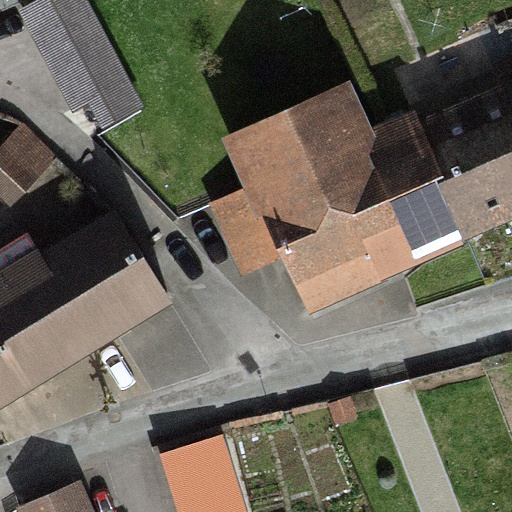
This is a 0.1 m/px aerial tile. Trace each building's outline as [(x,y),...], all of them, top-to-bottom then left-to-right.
[(72,0),(52,0),(19,17),(39,59),(90,34),(72,0)] [(97,48),(48,68),(64,109),(113,90),(97,48)] [(494,101),(410,138),(454,239),(511,214),(511,65),(484,78),(494,101)] [(454,239),(410,138),(404,124),(354,146),(331,95),(217,145),(242,204),(271,269),(289,311),(454,239)] [(0,196),(5,202),(47,164),(21,135),(0,154),(0,196)] [(271,269),(242,204),(213,217),(241,282),(271,269)] [(0,403),(154,306),(103,225),(26,273),(23,270),(0,284),(0,403)] [(74,511),(65,492),(21,511),(74,511)]
